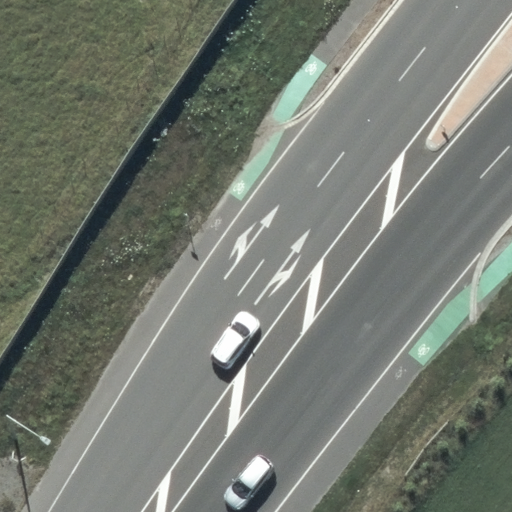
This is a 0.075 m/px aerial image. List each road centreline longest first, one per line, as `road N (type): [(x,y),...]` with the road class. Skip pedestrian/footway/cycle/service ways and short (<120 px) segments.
road 1 (secondary): [(294,322),(421,60),(467,0)]
road 2 (secondary): [(511,140),(294,322)]
road 3 (secondary): [(159,511),(294,322)]
